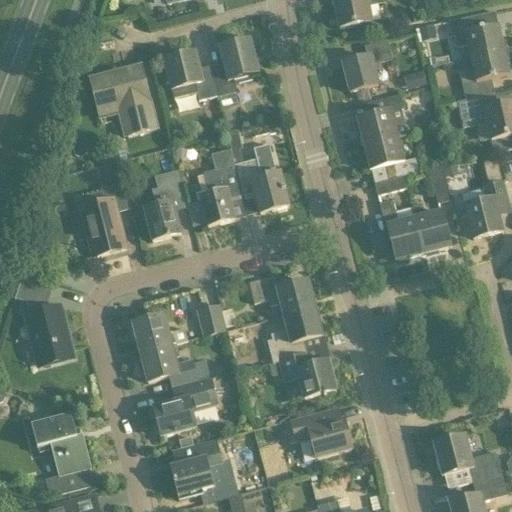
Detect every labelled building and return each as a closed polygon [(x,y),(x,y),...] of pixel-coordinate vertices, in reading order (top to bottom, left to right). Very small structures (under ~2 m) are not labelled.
[(339,0),(334,1),(340,31),(371,25),(368,8),(384,5),(383,0),(339,0)] [(456,51),(467,48),(470,61),(503,53),(497,29),(498,29),(495,14),(447,24),(451,40),(454,39),(456,51)] [(236,95),(233,83),(258,76),(250,43),(219,51),(224,67),(211,70),(218,99),(236,95)] [(380,95),(373,68),(392,63),(388,45),(387,43),(364,49),(367,61),(342,67),(352,103),(380,95)] [(470,61),(473,72),(459,75),(465,102),(494,96),(491,83),(509,79),(503,53),(470,61)] [(164,64),(171,93),(173,101),(197,96),(199,104),(218,99),(211,70),(211,68),(199,71),(195,56),(164,64)] [(98,115),(117,110),(124,141),(157,133),(141,70),(90,83),(98,115)] [(406,78),(408,89),(427,85),(424,74),(406,78)] [(487,125),(491,143),(494,156),(511,152),(511,106),(497,110),(494,96),(465,102),(456,104),(462,130),(487,125)] [(357,123),(363,148),(398,139),(398,138),(407,136),(400,112),(403,111),(399,97),(367,106),(371,119),(357,123)] [(247,218),(259,215),(260,217),(289,209),(280,175),(270,178),(268,172),(274,171),(268,148),(254,152),(256,162),(242,166),(235,135),(227,137),(230,152),(241,195),(247,218)] [(404,163),(398,139),(363,148),(370,173),(374,187),(404,179),(420,175),(416,161),(404,163)] [(241,195),(230,152),(211,157),(215,172),(203,175),(208,198),(200,200),(207,230),(234,223),(228,199),(241,195)] [(482,165),(488,188),(501,184),(497,167),(495,162),(482,165)] [(455,168),(442,171),(444,179),(457,175),(455,168)] [(441,169),(428,173),(437,207),(451,203),(444,179),(442,171),(441,169)] [(181,237),(175,213),(188,210),(178,173),(154,179),(157,191),(152,192),(156,208),(144,212),(152,245),(181,237)] [(407,192),(404,179),(374,187),(377,200),(407,192)] [(501,184),(488,188),(481,189),(485,204),(465,210),(473,242),(502,235),(498,220),(511,216),(511,215),(503,183),(501,184)] [(77,200),(80,210),(93,260),(126,251),(117,215),(130,211),(123,185),(100,191),(101,194),(77,200)] [(385,230),(387,229),(396,264),(423,257),(415,222),(399,226),(392,204),(379,207),(385,230)] [(442,215),(415,222),(423,257),(450,250),(442,215)] [(19,288),(50,299),(54,285),(24,275),(19,288)] [(269,309),(281,306),(284,320),(315,312),(307,284),(283,290),(279,278),(248,286),(254,308),(268,304),(269,309)] [(203,341),(227,335),(220,308),(196,314),(203,341)] [(28,320),(40,366),(72,358),(60,311),(28,320)] [(321,339),(315,312),(284,320),(287,332),(276,335),(277,341),(267,343),(270,356),(257,359),(259,369),(268,367),(308,357),(307,354),(306,355),(302,343),(321,339)] [(132,325),(132,327),(130,328),(127,332),(130,341),(134,343),(136,343),(140,357),(176,347),(188,344),(184,331),(168,335),(164,317),(132,325)] [(176,366),(175,362),(179,360),(176,347),(140,357),(147,385),(169,379),(172,392),(211,382),(205,362),(193,365),(192,362),(176,366)] [(247,347),(232,351),(234,360),(249,356),(247,347)] [(328,364),(311,368),(308,357),(268,367),(272,380),(281,377),(283,386),(299,382),(304,401),(335,393),(328,364)] [(153,409),(157,423),(156,424),(155,425),(154,426),(154,428),(153,429),(154,431),(154,432),(154,433),(155,434),(155,435),(156,436),(157,436),(159,437),(161,437),(161,439),(194,430),(191,416),(218,409),(211,382),(172,392),(175,404),(153,409)] [(296,446),(311,442),(316,462),(351,453),(344,423),(341,423),(338,411),(283,426),(289,447),(295,445),(296,446)] [(82,439),(76,441),(70,417),(31,427),(37,452),(50,449),(58,479),(45,483),(49,500),(90,490),(85,472),(90,471),(82,439)] [(442,479),(444,478),(448,492),(472,486),(502,478),(496,455),(470,462),(464,439),(434,447),(442,479)] [(172,453),(176,468),(169,470),(177,499),(214,489),(209,470),(228,465),(225,452),(219,453),(216,442),(172,453)] [(283,471),(267,475),(270,486),(286,482),(283,471)] [(483,511),(482,504),(507,498),(502,478),(472,486),(476,499),(449,506),(450,511),(483,511)] [(96,511),(93,497),(35,511),(96,511)] [(230,511),(244,511),(240,497),(228,501),(230,511)]
